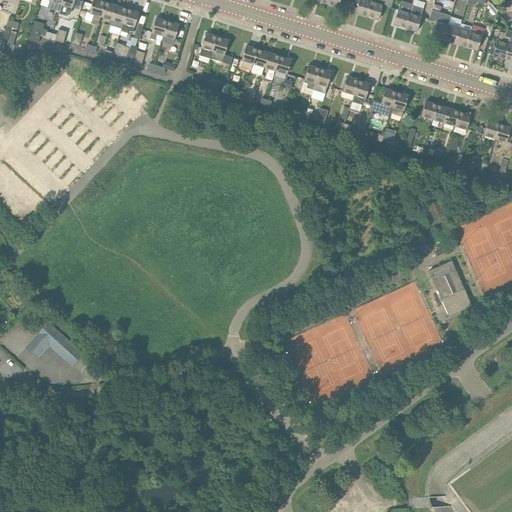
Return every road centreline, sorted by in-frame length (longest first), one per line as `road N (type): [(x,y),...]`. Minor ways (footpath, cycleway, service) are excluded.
road 1 (unclassified): [(227,350),(242,311),(302,267),(306,239),(269,158),(139,122)]
road 2 (unclassified): [(511,190),(173,80)]
road 3 (tertiary): [(511,94),(203,0)]
road 4 (unclassified): [(0,379),(41,391),(95,391),(142,383),(227,350)]
road 5 (unclassified): [(322,463),(511,329)]
road 6 (unclassified): [(0,269),(139,122)]
road 7 (unclassified): [(173,80),(58,47),(0,58)]
road 8 (unclassified): [(322,463),(227,350)]
